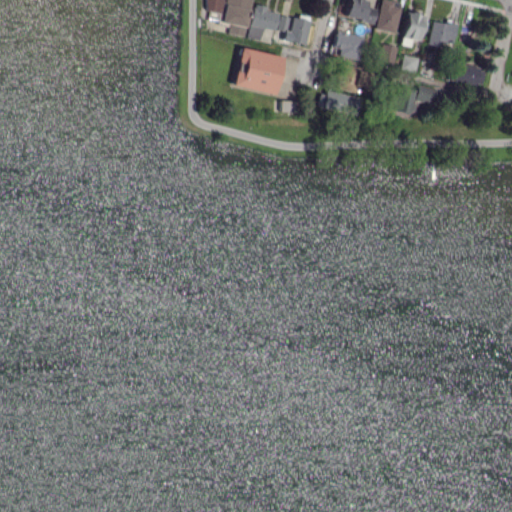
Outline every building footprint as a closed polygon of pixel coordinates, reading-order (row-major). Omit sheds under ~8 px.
[(203,0),(203,11),(221,12),(221,0),(203,0)] [(223,0),(220,22),(228,23),(226,33),(244,36),(249,0),(223,0)] [(344,0),(342,18),(370,21),(372,7),(363,6),(363,0),(344,0)] [(377,0),(373,28),(393,32),(399,2),(389,0),(377,0)] [(276,12),(264,10),(264,6),(252,3),(245,37),(259,40),(261,28),(272,30),(276,12)] [(409,39),(419,40),(421,13),(403,12),(400,45),(408,46),(409,39)] [(303,44),(308,18),(290,14),(289,17),(279,15),(276,29),(283,30),(281,40),(303,44)] [(454,23),(429,20),(426,44),(438,46),(438,41),(451,42),(454,23)] [(335,55),(356,60),(361,36),(334,30),(330,47),(336,48),(335,55)] [(391,65),(395,46),(381,43),(376,62),(391,65)] [(230,86),(272,93),(279,55),(236,47),(230,86)] [(398,69),(413,72),(416,57),(401,54),(398,69)] [(482,68),(453,61),(449,79),(477,87),(482,68)] [(355,85),(364,88),(369,72),(339,63),(332,86),(353,92),(355,85)] [(409,115),(415,91),(395,85),(389,110),(409,115)] [(413,101),(432,104),(434,87),(415,85),(413,101)] [(315,106),(353,115),(357,98),(319,89),(315,106)]
